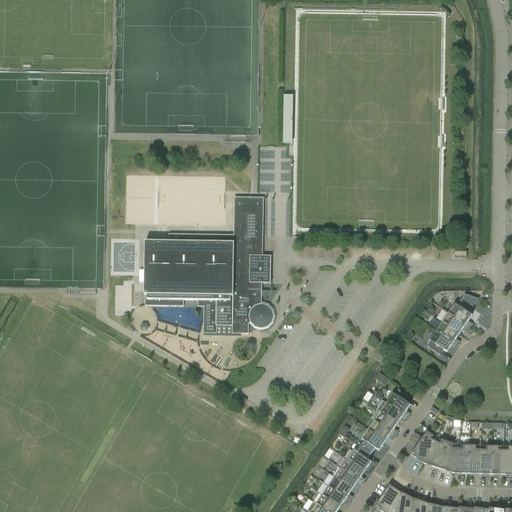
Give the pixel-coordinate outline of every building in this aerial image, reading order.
[(292,144),(293,95),(283,95),(282,144),(292,144)] [(234,198),(234,214),(234,236),(169,235),(169,243),(145,243),(144,306),(184,307),(184,297),(198,297),(198,308),(204,308),(204,334),(217,334),(217,327),(232,327),(232,334),(249,335),(249,323),(250,323),(255,328),(261,330),(267,328),(272,324),(274,318),(272,311),(268,307),(262,305),(262,284),(270,284),(271,257),(263,257),(264,199),(234,198)] [(449,314),(469,329),(472,325),(472,324),(471,325),(468,323),(472,317),(469,315),(473,309),(460,300),(456,306),(455,305),(449,314)] [(466,333),(469,329),(449,314),(442,323),(459,335),(463,330),(467,332),(466,333)] [(455,340),(459,335),(442,323),(436,332),(457,347),(460,342),(459,343),(455,340)] [(410,332),(405,340),(407,342),(410,344),(414,338),(413,335),(410,332)] [(454,351),(457,347),(436,332),(430,342),(431,342),(427,348),(440,357),(444,351),(447,353),(451,347),(454,350),(454,351)] [(382,384),(386,378),(380,374),(376,380),(382,384)] [(387,404),(408,419),(411,414),(410,414),(409,415),(406,412),(410,406),(407,405),(411,399),(398,390),(394,396),(393,395),(387,404)] [(405,423),(408,419),(387,404),(383,402),(377,410),(381,413),(397,425),(401,419),(405,422),(404,423),(405,423)] [(394,430),(397,425),(381,413),(374,422),(395,436),(398,432),(397,433),(394,430)] [(392,441),(395,436),(374,422),(368,431),(385,442),(389,437),(392,440),(392,441)] [(379,452),(385,442),(368,431),(362,440),(364,442),(360,447),(371,455),(375,449),(379,452)] [(427,432),(410,456),(411,456),(424,465),(437,439),(427,433),(428,432),(427,432)] [(437,439),(424,465),(438,469),(447,443),(437,439)] [(447,443),(438,469),(453,474),(458,446),(447,443)] [(458,446),(453,474),(469,475),(470,447),(458,446)] [(367,461),(371,455),(360,447),(356,453),(354,452),(348,461),(364,472),(371,463),(367,461)] [(470,447),(469,475),(480,475),(481,447),(470,447)] [(481,447),(480,475),(492,475),(492,447),(481,447)] [(492,447),(492,475),(503,476),(504,448),(492,447)] [(511,447),(504,448),(503,476),(511,475),(511,447)] [(361,478),(364,472),(348,461),(342,470),(362,484),(365,480),(364,480),(361,478)] [(359,489),(362,484),(342,470),(335,479),(352,490),(356,485),(360,487),(359,488),(359,489)] [(348,496),(352,490),(335,479),(329,488),(350,502),(353,498),(353,497),(352,498),(348,496)] [(393,511),(402,495),(394,491),(395,490),(390,487),(390,486),(375,508),(376,506),(381,510),(381,511),(393,511)] [(347,506),(350,502),(329,488),(323,496),(340,508),(344,503),(347,505),(347,506)] [(411,511),(416,501),(415,501),(407,498),(408,497),(402,494),(402,495),(393,511),(411,511)] [(337,511),(340,508),(323,496),(317,505),(326,511),(337,511)] [(428,511),(430,506),(429,506),(421,504),(421,503),(416,500),(415,501),(416,501),(411,511),(428,511)] [(326,511),(317,505),(313,502),(307,511),(326,511)]
